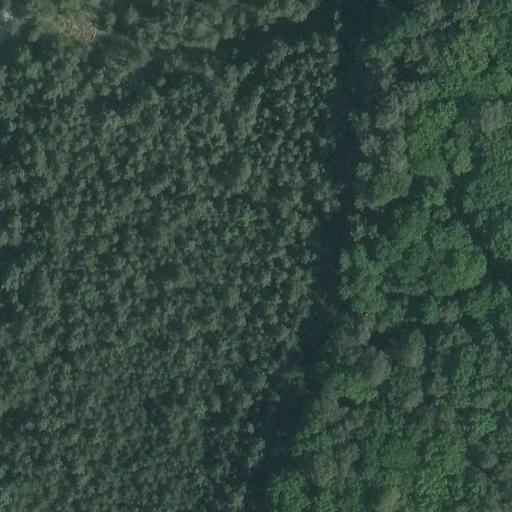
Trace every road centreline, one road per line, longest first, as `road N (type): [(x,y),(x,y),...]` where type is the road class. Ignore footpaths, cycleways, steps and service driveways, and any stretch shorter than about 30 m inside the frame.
road 1 (track): [(268,511),(319,324),(357,0)]
road 2 (track): [(346,56),(325,30),(299,27),(198,56),(57,36)]
road 3 (track): [(133,0),(6,59)]
